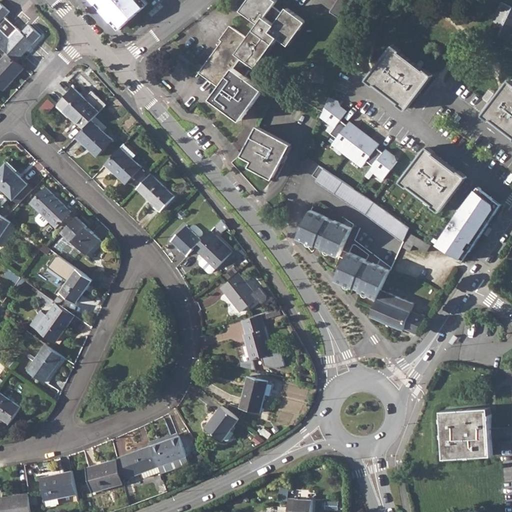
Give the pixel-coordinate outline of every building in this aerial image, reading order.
[(0,0),(0,45),(7,51),(16,60),(40,34),(29,23),(21,31),(5,15),(10,10),(0,0)] [(91,0),(118,29),(147,2),(145,0),(91,0)] [(222,40),(199,71),(220,86),(211,97),(241,118),(264,87),(245,75),(249,69),(253,71),(278,36),(289,44),(306,20),(287,6),(275,22),(266,16),(277,0),(247,0),(241,9),(259,23),(248,38),(230,25),(220,38),(222,40)] [(356,0),(338,0),(331,11),(344,19),(356,0)] [(511,5),(502,1),(493,19),(504,25),(511,8),(511,5)] [(511,8),(504,25),(500,33),(510,38),(511,33),(511,8)] [(393,45),(368,77),(408,107),(433,74),(393,45)] [(0,86),(3,90),(23,67),(16,60),(7,51),(0,59),(0,86)] [(511,82),(508,80),(484,112),(511,133),(511,82)] [(74,87),(59,104),(70,114),(85,127),(92,119),(99,111),(74,87)] [(339,136),(333,145),(364,166),(368,159),(374,163),(383,150),(379,147),(383,141),(351,120),(349,122),(344,119),(351,108),(333,96),(320,115),(332,123),(328,129),(339,136)] [(85,127),(77,136),(98,156),(113,139),(92,119),(85,127)] [(257,126),(243,153),(254,160),(251,165),(273,177),(290,144),(257,126)] [(125,143),(106,163),(127,183),(142,166),(133,158),(136,154),(125,143)] [(368,174),(372,178),(374,176),(383,183),(402,157),(387,147),(368,174)] [(466,177),(427,147),(402,179),(442,209),(466,177)] [(19,170),(8,161),(0,169),(0,184),(20,203),(34,189),(17,173),(19,170)] [(323,167),(315,179),(403,240),(409,226),(371,199),(323,167)] [(152,173),(137,188),(161,211),(175,195),(152,173)] [(46,186),(31,202),(57,226),(71,210),(46,186)] [(313,210),(302,234),(305,240),(318,246),(319,245),(326,247),(325,248),(342,256),(355,228),(338,221),(337,221),(330,218),(330,217),(313,210)] [(7,217),(0,212),(0,236),(11,221),(7,217)] [(77,216),(63,231),(87,254),(101,239),(77,216)] [(218,227),(225,231),(229,222),(222,219),(218,227)] [(173,240),(188,254),(195,247),(202,240),(186,225),(173,240)] [(233,251),(212,230),(202,240),(195,247),(205,256),(201,260),(201,263),(209,271),(212,272),(216,267),(217,268),(233,251)] [(413,244),(421,248),(427,252),(431,244),(410,233),(403,246),(410,250),(413,244)] [(452,240),(446,249),(456,254),(461,246),(452,240)] [(362,289),(379,297),(382,290),(391,269),(375,262),(373,263),(366,260),(367,258),(353,252),(341,277),(344,281),(355,286),(355,285),(362,288),(362,289)] [(94,279),(78,268),(61,291),(77,302),(94,279)] [(238,272),(223,286),(242,310),(258,297),(238,272)] [(379,297),(371,315),(415,333),(425,315),(422,314),(421,315),(411,310),(415,303),(382,290),(379,297)] [(32,324),(56,341),(75,315),(57,302),(48,315),(42,310),(32,324)] [(279,309),(266,313),(267,317),(281,314),(279,309)] [(261,314),(243,319),(247,333),(244,333),(252,359),(272,353),(261,314)] [(63,355),(47,343),(28,369),(45,381),(63,355)] [(248,375),(240,407),(261,411),(265,393),(270,394),(273,383),(267,382),(268,380),(248,375)] [(0,391),(0,416),(10,423),(21,406),(0,391)] [(240,417),(222,404),(207,426),(223,439),(240,417)] [(492,438),(492,427),(491,427),(490,417),(491,417),(490,406),(441,410),(442,420),(443,420),(443,425),(443,436),(444,436),(445,457),(461,456),(461,457),(472,456),(472,455),(492,454),(492,438)] [(264,426),(260,431),(269,437),(272,433),(264,426)] [(180,435),(151,445),(161,471),(162,473),(190,463),(180,435)] [(161,471),(151,445),(127,454),(134,474),(142,471),(144,477),(161,471)] [(125,482),(118,458),(87,467),(94,491),(125,482)] [(77,493),(73,471),(41,477),(46,499),(77,493)] [(0,511),(31,511),(29,494),(0,497),(0,511)] [(288,511),(312,511),(313,499),(289,498),(288,511)]
